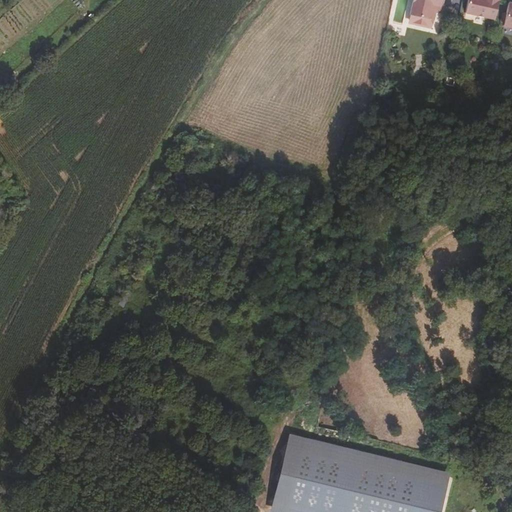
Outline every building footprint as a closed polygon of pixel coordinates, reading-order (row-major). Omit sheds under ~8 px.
[(443,0),(413,0),(410,15),(412,16),(432,20),(434,20),(436,10),(439,11),(440,6),(443,7),(443,0)] [(495,19),(498,0),(468,0),(465,13),(495,19)] [(511,27),(511,2),(509,2),(506,15),(504,24),(503,25),(511,27)] [(432,20),(412,16),(411,22),(431,27),(432,20)] [(122,307),(133,294),(124,288),(114,301),(122,307)] [(313,386),(297,383),(294,398),(310,402),(313,386)] [(445,511),(454,478),(294,438),(276,508),(293,511),(445,511)] [(198,455),(191,452),(187,460),(194,463),(198,455)]
